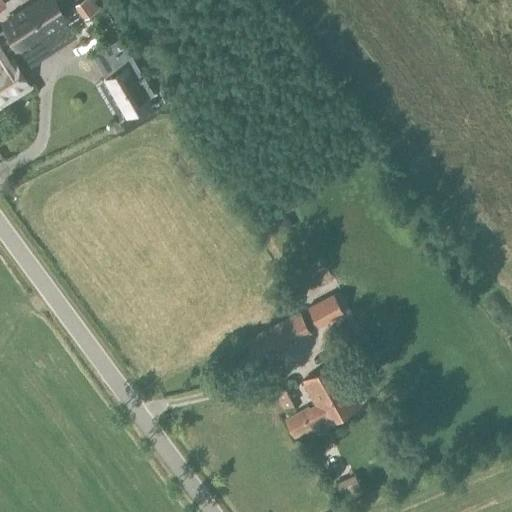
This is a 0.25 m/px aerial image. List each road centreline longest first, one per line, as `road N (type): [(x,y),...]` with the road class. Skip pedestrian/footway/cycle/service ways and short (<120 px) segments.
road 1 (track): [(511,285),(297,0)]
road 2 (unclassified): [(209,511),(0,232)]
